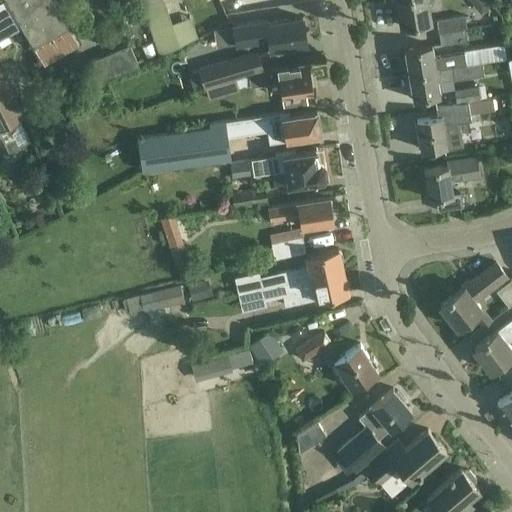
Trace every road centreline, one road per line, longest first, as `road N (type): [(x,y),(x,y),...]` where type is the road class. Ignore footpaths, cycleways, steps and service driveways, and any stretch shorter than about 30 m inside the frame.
road 1 (tertiary): [(383,255),(339,0)]
road 2 (tertiary): [(511,459),(430,350),(383,255)]
road 3 (residential): [(383,255),(511,226)]
